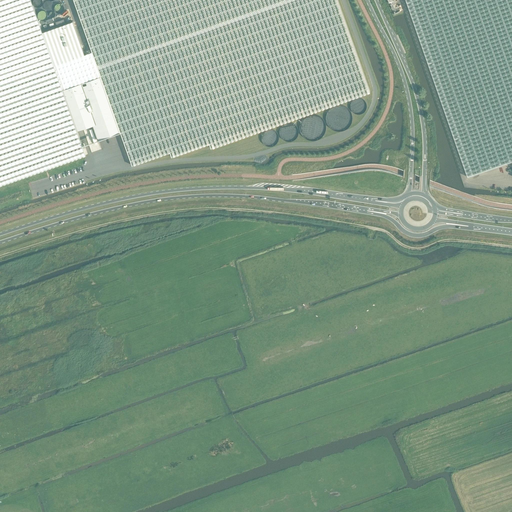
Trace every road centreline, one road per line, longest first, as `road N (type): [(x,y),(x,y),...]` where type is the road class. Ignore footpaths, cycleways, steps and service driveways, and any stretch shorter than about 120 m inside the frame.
road 1 (track): [(0,257),(97,226),(193,209),(328,220),(385,231),(414,249),(452,240),(511,247)]
road 2 (primary): [(384,201),(299,189),(189,188),(0,233)]
road 3 (primary): [(0,242),(97,211),(190,195),(378,212)]
road 4 (secondary): [(367,0),(407,91),(409,194)]
road 5 (secondary): [(424,194),(418,101),(377,0)]
